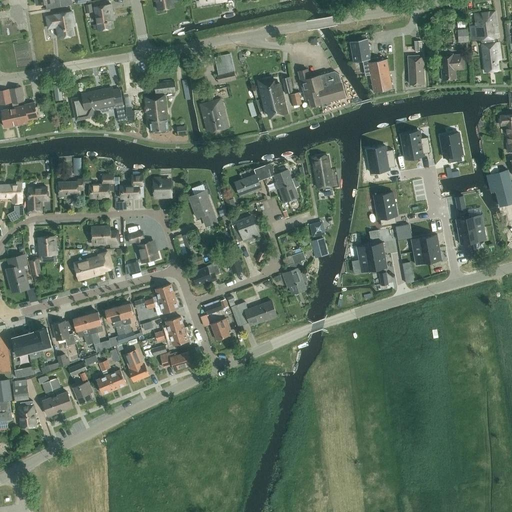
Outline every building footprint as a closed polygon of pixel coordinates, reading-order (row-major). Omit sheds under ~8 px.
[(35,0),(36,5),(45,3),(47,9),(61,7),(59,0),(35,0)] [(156,0),(159,10),(174,7),(173,2),(181,1),(180,0),(156,0)] [(94,7),(99,30),(113,28),(112,20),(114,20),(111,4),(94,7)] [(55,16),(47,17),(48,28),(57,26),(59,38),(74,35),(72,24),(74,23),(72,11),(54,14),(55,16)] [(478,39),(480,39),(482,44),(485,71),(499,70),(498,55),(500,54),(499,42),(496,43),(497,37),(498,37),(495,11),(475,14),(478,39)] [(469,49),(468,29),(458,30),(458,50),(469,49)] [(354,62),(362,60),(371,59),(371,58),(367,38),(350,41),(354,62)] [(422,51),(421,40),(414,41),(414,51),(422,51)] [(454,54),(441,55),(443,80),(457,79),(456,70),(465,69),(464,54),(455,55),(454,54)] [(422,55),(409,56),(410,84),(424,83),(422,55)] [(365,75),(370,74),(389,71),(387,59),(378,60),(378,56),(371,58),(371,59),(362,60),(365,75)] [(216,68),(219,83),(236,79),(232,58),(223,60),(224,66),(216,68)] [(298,72),(302,84),(306,99),(309,99),(311,107),(322,104),(321,104),(346,97),(342,82),(339,74),(335,71),(310,78),(308,69),(298,72)] [(389,71),(370,74),(374,92),(392,88),(389,71)] [(258,80),(263,98),(282,94),(280,83),(274,84),(272,76),(258,80)] [(285,93),(293,91),(290,77),(282,78),(285,93)] [(175,81),(154,83),(156,94),(176,91),(175,81)] [(24,104),(25,106),(20,107),(19,101),(24,100),(21,86),(9,89),(12,103),(13,108),(17,124),(29,122),(27,117),(37,115),(35,102),(24,104)] [(61,86),(54,87),(56,100),(63,99),(61,86)] [(93,109),(100,107),(101,111),(103,112),(108,111),(109,109),(108,106),(116,104),(117,109),(124,107),(120,89),(113,90),(113,88),(82,94),(83,97),(72,99),(76,120),(89,117),(93,109)] [(0,101),(1,105),(12,103),(9,89),(0,90),(0,101)] [(294,106),(302,103),(299,92),(291,94),(294,106)] [(165,94),(146,96),(149,121),(151,131),(169,129),(168,119),(165,94)] [(270,117),(284,113),(282,104),(284,103),(282,94),(263,98),(266,111),(268,110),(270,117)] [(229,127),(222,99),(201,104),(208,128),(211,128),(212,132),(229,127)] [(243,104),(248,117),(252,115),(248,103),(243,104)] [(5,127),(17,124),(13,108),(1,111),(5,127)] [(511,114),(500,116),(501,125),(505,125),(508,152),(511,152),(511,114)] [(406,160),(422,157),(420,146),(424,145),(422,132),(417,133),(417,131),(401,134),(406,160)] [(448,159),(449,163),(464,160),(460,133),(441,136),(445,159),(448,159)] [(386,170),(392,169),(389,153),(382,154),(382,149),(369,151),(373,176),(387,173),(386,170)] [(328,156),(313,158),(318,188),(333,186),(328,156)] [(301,162),(296,163),(300,177),(305,175),(301,162)] [(271,163),(259,167),(264,179),(275,175),(285,202),(298,197),(288,169),(275,174),(271,163)] [(259,181),(264,179),(259,167),(254,169),(256,175),(235,182),(240,196),(261,188),(259,181)] [(511,190),(506,169),(490,173),(500,208),(511,204),(511,190)] [(109,197),(109,191),(114,190),(113,174),(102,175),(103,185),(90,185),(90,197),(109,197)] [(140,197),(140,193),(144,193),(144,175),(132,176),(132,186),(120,186),(121,198),(140,197)] [(172,197),(172,183),(172,178),(161,178),(161,177),(154,178),(154,198),(172,197)] [(78,190),(84,190),(83,179),(78,179),(78,182),(59,183),(59,195),(78,194),(78,190)] [(0,185),(0,197),(13,197),(13,203),(22,203),(22,197),(23,196),(23,182),(17,182),(17,185),(0,185)] [(48,199),(48,187),(28,188),(29,200),(27,200),(27,212),(43,212),(42,199),(48,199)] [(217,221),(206,191),(189,197),(197,217),(202,215),(206,225),(217,221)] [(396,215),(393,191),(373,194),(377,218),(381,218),(381,223),(393,221),(392,215),(396,215)] [(126,201),(115,201),(116,210),(126,209),(126,201)] [(484,226),(481,213),(455,219),(458,231),(484,226)] [(244,242),(259,236),(251,216),(236,221),(235,218),(230,219),(235,231),(239,230),(244,242)] [(322,231),(320,222),(313,223),(315,232),(322,231)] [(110,226),(92,227),(93,242),(110,241),(111,247),(120,247),(118,230),(110,231),(110,226)] [(486,239),(484,226),(458,231),(460,244),(486,239)] [(138,244),(143,262),(158,258),(156,250),(153,251),(150,241),(146,243),(143,232),(128,236),(130,242),(141,240),(142,243),(138,244)] [(179,245),(182,255),(187,253),(187,251),(194,249),(189,233),(182,235),(184,243),(179,245)] [(439,246),(437,234),(411,238),(413,251),(439,246)] [(39,238),(40,243),(40,245),(41,245),(43,262),(57,261),(55,236),(39,238)] [(315,256),(316,255),(322,254),(320,241),(313,242),(315,256)] [(385,254),(383,241),(356,246),(359,259),(385,254)] [(442,260),(439,246),(413,251),(416,264),(442,260)] [(306,289),(298,268),(303,266),(301,261),(306,259),(303,251),(292,255),(294,263),(289,265),(291,271),(283,273),(288,287),(290,287),(293,293),(306,289)] [(75,264),(79,279),(85,278),(85,276),(105,271),(104,270),(112,268),(108,252),(98,254),(99,258),(75,264)] [(29,288),(23,265),(27,264),(24,254),(12,258),(14,267),(8,268),(11,280),(9,280),(12,292),(29,288)] [(387,267),(385,254),(359,259),(361,272),(387,267)] [(193,266),(204,262),(202,256),(190,260),(193,266)] [(30,260),(34,276),(41,275),(38,259),(30,260)] [(242,269),(238,259),(230,262),(234,272),(242,269)] [(207,266),(207,267),(192,273),(197,284),(209,279),(210,281),(217,279),(215,275),(220,273),(216,262),(207,266)] [(388,284),(386,272),(379,273),(381,285),(388,284)] [(156,288),(160,301),(175,296),(171,284),(156,288)] [(179,309),(175,296),(160,301),(164,313),(179,309)] [(153,298),(145,300),(144,298),(135,301),(137,309),(146,305),(155,303),(153,298)] [(208,314),(223,308),(221,301),(205,307),(208,314)] [(250,325),(277,315),(272,301),(248,309),(245,302),(231,307),(239,326),(249,322),(250,325)] [(130,303),(117,306),(127,341),(136,337),(134,331),(132,331),(130,323),(132,323),(130,317),(134,316),(130,303)] [(114,327),(116,327),(118,335),(117,335),(119,343),(127,341),(117,306),(106,309),(109,323),(113,322),(114,327)] [(85,315),(93,343),(96,352),(103,350),(98,331),(97,326),(101,325),(98,311),(85,315)] [(79,337),(84,335),(87,345),(93,343),(85,315),(73,318),(77,331),(78,331),(79,337)] [(166,320),(170,333),(185,329),(181,316),(166,320)] [(211,324),(217,340),(230,335),(228,330),(231,329),(227,318),(211,324)] [(65,338),(67,346),(76,343),(73,334),(69,335),(65,321),(53,324),(57,340),(65,338)] [(35,331),(40,349),(51,346),(46,328),(35,331)] [(189,341),(185,329),(170,333),(174,346),(189,341)] [(35,331),(24,334),(29,352),(40,349),(35,331)] [(29,352),(24,334),(13,337),(17,355),(29,352)] [(167,352),(165,345),(152,348),(154,356),(167,352)] [(145,363),(140,365),(139,362),(141,361),(136,349),(124,354),(134,381),(149,374),(145,363)] [(141,352),(143,358),(150,355),(148,350),(141,352)] [(175,370),(193,365),(189,351),(178,355),(177,352),(170,354),(170,353),(161,355),(164,367),(173,364),(175,370)] [(57,356),(58,360),(60,366),(70,363),(69,358),(67,358),(65,353),(57,356)] [(84,358),(87,365),(92,362),(90,356),(84,358)] [(69,368),(72,377),(88,370),(84,361),(69,368)] [(99,363),(104,377),(97,380),(103,394),(115,389),(109,374),(107,369),(103,361),(99,363)] [(109,374),(115,389),(127,384),(121,369),(109,374)] [(40,384),(42,383),(50,380),(48,375),(38,378),(40,384)] [(57,378),(50,380),(53,390),(60,387),(57,378)] [(12,399),(11,391),(10,379),(0,380),(0,428),(8,427),(7,420),(13,420),(10,400),(12,399)] [(29,399),(27,384),(26,379),(13,381),(14,391),(15,401),(29,399)] [(50,380),(42,383),(46,393),(53,390),(50,380)] [(73,387),(80,403),(93,398),(91,392),(93,391),(89,381),(73,387)] [(68,392),(56,396),(61,411),(73,406),(68,392)] [(48,415),(61,411),(56,396),(43,401),(48,415)] [(19,407),(22,427),(36,425),(33,405),(19,407)]
